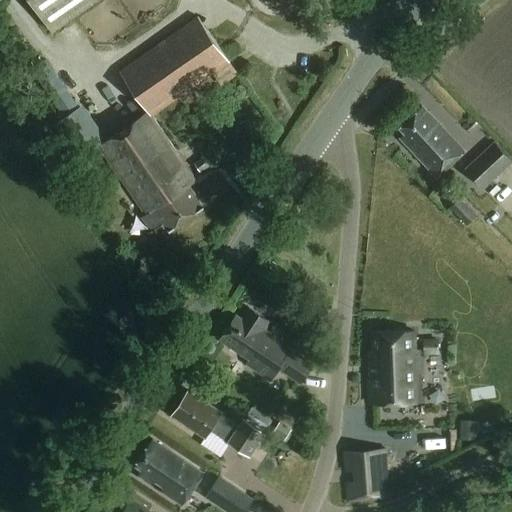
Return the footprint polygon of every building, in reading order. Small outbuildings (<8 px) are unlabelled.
[(29,0),(52,33),(100,0),(29,0)] [(148,111),(151,115),(212,73),(229,61),(226,57),(198,16),(120,70),(119,71),(147,111),(148,111)] [(97,145),(107,139),(83,104),(53,125),(77,159),(97,145)] [(463,153),(421,108),(398,129),(404,135),(399,140),(435,179),(463,153)] [(188,185),(195,179),(151,115),(148,111),(147,111),(124,127),(107,139),(97,145),(144,214),(142,216),(151,229),(163,221),(168,229),(185,217),(202,206),(188,185)] [(464,169),(483,190),(511,162),(511,160),(494,141),(464,169)] [(199,172),(210,165),(203,156),(194,163),(199,172)] [(467,226),(477,216),(459,199),(449,208),(467,226)] [(266,320),(248,308),(241,319),(236,316),(219,340),(249,360),(246,365),(271,382),(279,370),(300,385),(313,365),(292,351),(292,350),(261,328),(266,320)] [(373,352),(368,352),(369,404),(421,403),(419,351),(414,351),(414,332),(372,333),(373,352)] [(424,358),(438,357),(438,341),(424,342),(424,358)] [(209,432),(224,441),(249,458),(265,433),(244,419),(240,426),(221,414),(188,392),(172,416),(205,438),(209,432)] [(252,407),(244,418),(265,432),(273,421),(252,407)] [(461,420),(460,440),(477,440),(477,420),(461,420)] [(279,422),(273,432),(289,442),(293,435),(290,432),(291,430),(279,422)] [(202,475),(152,442),(136,466),(142,471),(138,477),(152,485),(155,481),(165,487),(162,492),(182,505),(202,475)] [(348,502),(387,498),(387,478),(385,450),(345,452),(346,471),(354,471),(354,484),(347,484),(348,502)] [(226,482),(213,502),(227,511),(245,511),(253,500),(226,482)] [(149,511),(145,509),(143,511),(129,502),(122,511),(149,511)]
